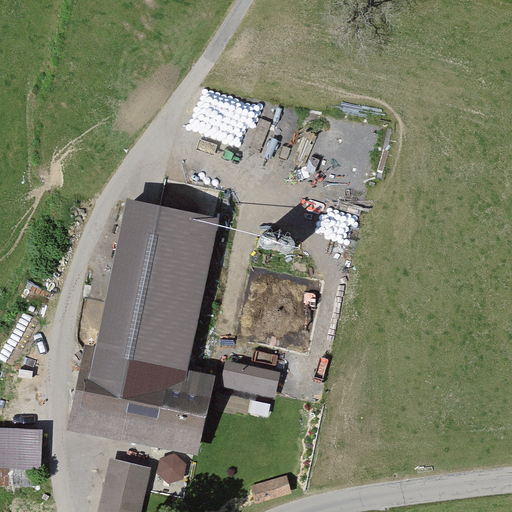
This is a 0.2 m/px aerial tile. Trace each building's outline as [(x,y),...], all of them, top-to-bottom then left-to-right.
[(67,430),(199,457),(215,378),(189,373),(221,220),(126,201),(95,350),(84,348),(67,430)] [(279,374),(226,363),(221,385),(274,396),(279,374)] [(41,433),(0,431),(0,469),(39,471),(41,433)] [(158,475),(186,478),(189,456),(161,453),(158,475)] [(108,459),(95,511),(144,511),(155,470),(108,459)] [(286,477),(251,488),(256,504),(291,494),(286,477)]
